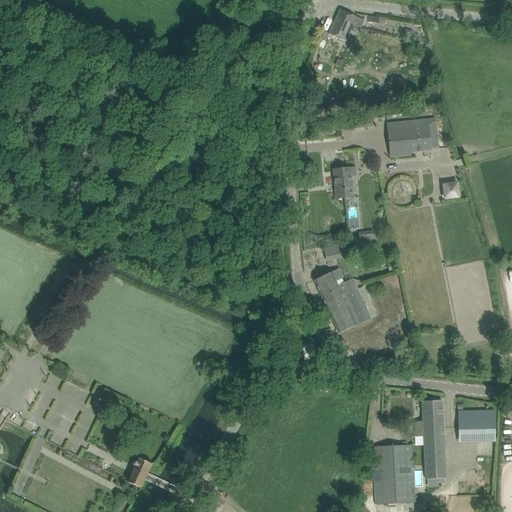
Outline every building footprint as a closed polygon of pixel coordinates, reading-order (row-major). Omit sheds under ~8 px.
[(337,17),(353,25),(361,29),(364,21),(340,10),(337,17)] [(346,42),(353,25),(337,17),(329,35),(346,42)] [(371,18),(370,24),(384,26),(385,20),(371,18)] [(301,82),(305,83),(311,66),(313,67),(319,48),(323,49),(329,33),(320,30),(301,82)] [(337,59),(335,66),(341,68),(344,62),(337,59)] [(310,85),(307,91),(319,96),(321,90),(310,85)] [(436,119),(387,124),(390,154),(431,150),(431,148),(439,148),(436,119)] [(350,168),(333,170),(336,199),(353,198),(350,168)] [(446,199),(463,198),(462,182),(445,182),(446,199)] [(363,245),(376,244),(376,234),(363,234),(363,245)] [(325,248),(326,254),(327,260),(364,253),(361,241),(325,248)] [(339,269),(323,276),(314,281),(339,334),(371,319),(353,279),(338,286),(336,281),(343,278),(339,269)] [(117,398),(113,405),(120,409),(124,402),(117,398)] [(423,437),(426,479),(446,479),(442,401),(422,402),(423,421),(415,422),(415,432),(415,437),(423,437)] [(458,412),(458,422),(458,439),(495,438),(494,411),(458,412)] [(373,448),(373,458),(375,504),(414,502),(412,446),(373,448)] [(128,482),(141,488),(144,480),(152,464),(150,463),(150,464),(139,459),(128,482)]
